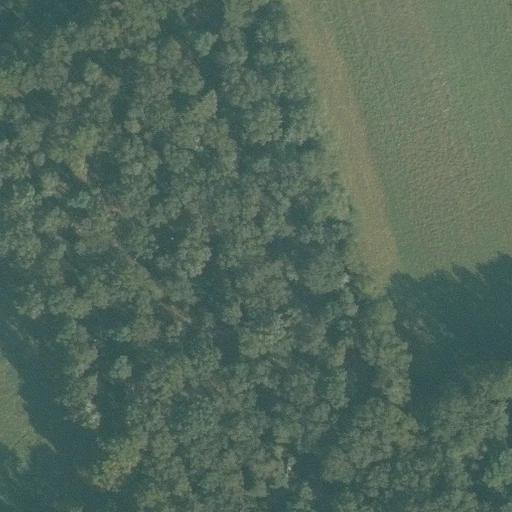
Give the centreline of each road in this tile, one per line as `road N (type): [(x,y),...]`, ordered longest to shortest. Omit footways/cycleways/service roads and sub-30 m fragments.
road 1 (track): [(0,203),(155,511)]
road 2 (track): [(120,0),(0,66)]
